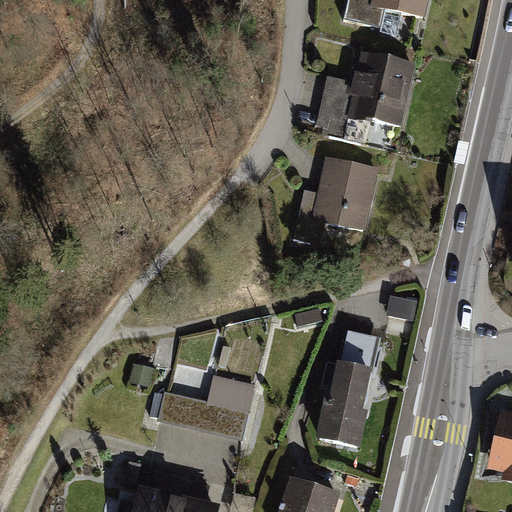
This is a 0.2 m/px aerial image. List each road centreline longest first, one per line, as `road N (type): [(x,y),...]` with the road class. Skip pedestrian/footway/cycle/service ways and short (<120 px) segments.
road 1 (track): [(1,511),(97,343),(236,179)]
road 2 (track): [(462,266),(97,343)]
road 3 (tertiary): [(451,344),(511,46)]
road 4 (residential): [(35,511),(58,459),(76,446),(225,475)]
road 5 (residential): [(236,179),(281,119),(299,0)]
road 6 (track): [(100,0),(85,52),(0,131)]
road 7 (tertiary): [(421,511),(451,344)]
